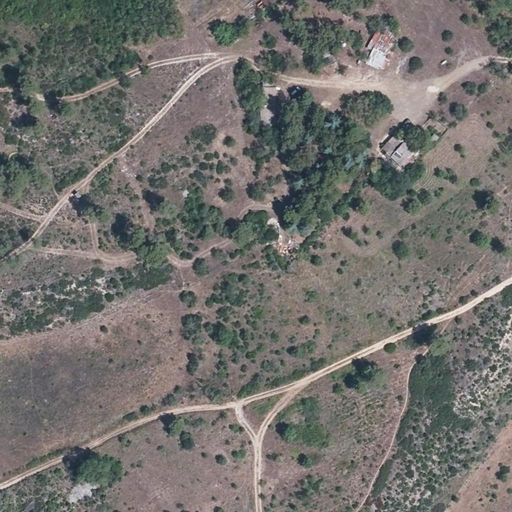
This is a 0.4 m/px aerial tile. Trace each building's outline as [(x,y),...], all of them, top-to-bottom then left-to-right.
[(404,18),(393,12),(367,61),(379,67),(393,42),(391,41),(404,18)] [(275,89),(263,90),(263,110),(275,110),(275,89)] [(410,136),(405,142),(402,144),(412,153),(420,145),(410,136)] [(405,142),(400,138),(383,154),(393,164),(395,162),(391,157),(402,144),(405,142)] [(412,153),(402,144),(391,157),(395,162),(401,166),(412,153)]
